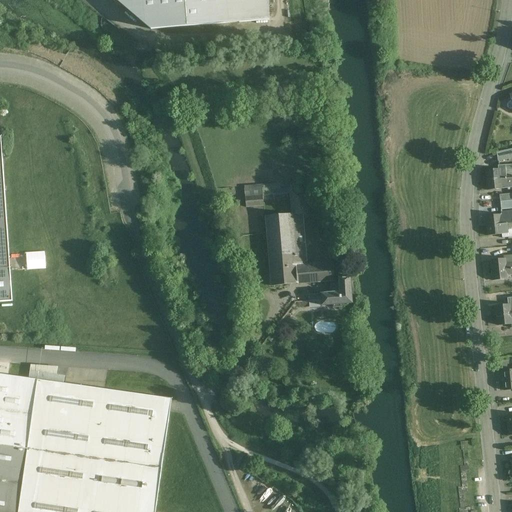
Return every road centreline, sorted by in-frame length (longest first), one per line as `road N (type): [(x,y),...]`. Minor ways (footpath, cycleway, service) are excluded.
road 1 (tertiary): [(496,511),(468,227),(472,171),(509,0)]
road 2 (unclassified): [(0,65),(65,84),(114,131),(142,261),(226,449)]
